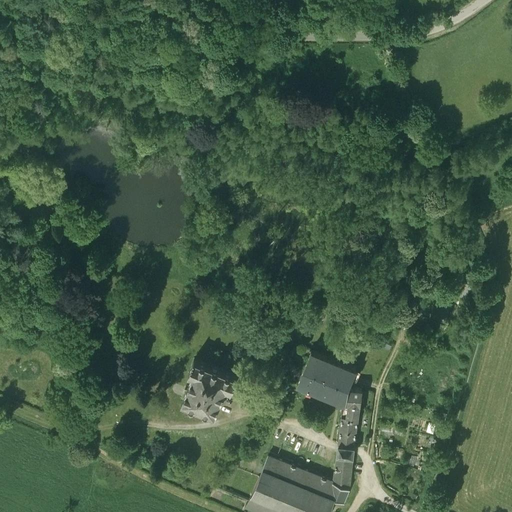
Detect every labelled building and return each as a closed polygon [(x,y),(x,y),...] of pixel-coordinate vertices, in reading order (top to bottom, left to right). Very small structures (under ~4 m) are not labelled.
[(467,270),(461,294),(473,297),(479,273),(467,270)] [(429,298),(413,330),(422,335),(430,320),(428,319),(444,289),(437,286),(429,298)] [(356,368),(311,349),(297,383),(343,402),(345,402),(348,388),(356,368)] [(237,375),(194,357),(189,370),(194,372),(182,401),(214,414),(226,386),(231,388),(237,375)] [(361,389),(348,388),(345,402),(343,402),(338,448),(337,453),(353,455),(354,450),(357,418),(359,404),(360,403),(361,389)] [(353,455),(337,453),(334,482),(349,488),(353,455)] [(334,482),(268,455),(263,468),(334,498),(344,502),(349,488),(334,482)] [(328,511),(334,498),(263,468),(251,495),(292,511),(328,511)] [(292,511),(251,495),(246,508),(254,511),(292,511)]
